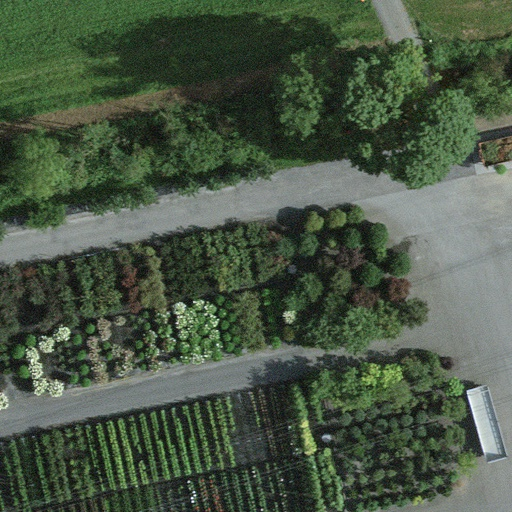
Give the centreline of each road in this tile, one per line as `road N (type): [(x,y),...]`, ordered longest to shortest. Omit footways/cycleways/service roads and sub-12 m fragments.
road 1 (track): [(0,247),(450,159)]
road 2 (track): [(511,350),(389,0)]
